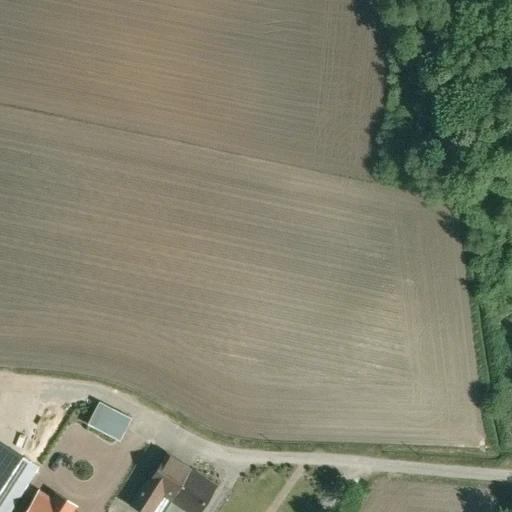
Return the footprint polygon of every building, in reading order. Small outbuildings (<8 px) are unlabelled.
[(128,420),(96,404),(86,425),(118,442),(128,420)] [(8,449),(0,461),(0,511),(7,511),(37,467),(8,449)] [(168,454),(150,484),(147,482),(131,507),(139,511),(150,511),(161,494),(172,501),(192,470),(192,469),(168,454)] [(172,501),(165,511),(200,511),(217,486),(192,470),(172,501)] [(83,511),(79,511),(49,493),(37,511),(92,511),(86,508),(83,511)] [(165,511),(172,501),(161,494),(150,511),(165,511)]
